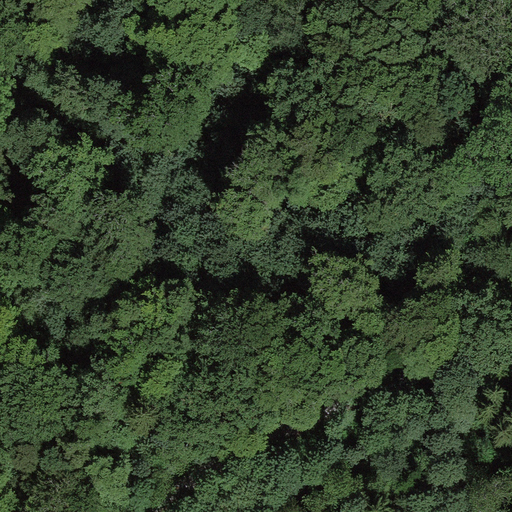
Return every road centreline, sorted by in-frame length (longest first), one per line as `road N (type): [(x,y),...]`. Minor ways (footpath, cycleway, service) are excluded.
road 1 (track): [(511,341),(231,453),(154,511)]
road 2 (track): [(132,0),(0,200)]
